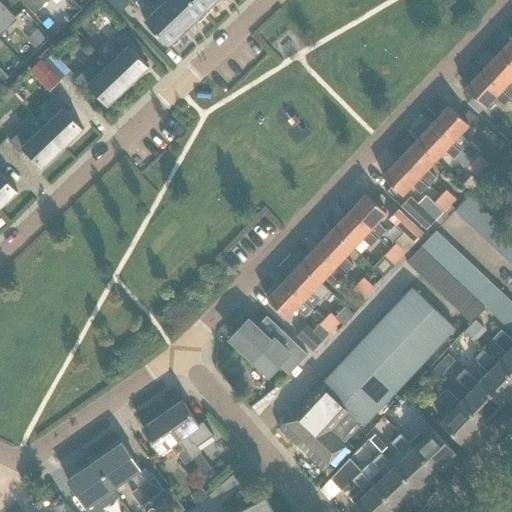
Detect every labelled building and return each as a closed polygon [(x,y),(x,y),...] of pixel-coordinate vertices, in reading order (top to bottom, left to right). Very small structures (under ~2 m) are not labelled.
[(22,0),(34,13),(48,0),(22,0)] [(129,4),(125,0),(107,0),(120,13),(129,4)] [(168,46),(186,29),(158,0),(143,0),(154,11),(144,21),(168,46)] [(158,0),(186,29),(203,13),(190,0),(158,0)] [(190,0),(203,13),(216,0),(190,0)] [(0,31),(15,18),(0,1),(0,31)] [(108,66),(127,85),(147,67),(129,48),(133,43),(124,33),(111,45),(120,55),(108,66)] [(511,38),(498,53),(511,65),(511,38)] [(43,62),(60,80),(70,71),(53,53),(43,62)] [(482,70),(502,89),(503,88),(511,96),(511,83),(510,81),(511,78),(511,65),(498,53),(482,70)] [(50,89),(60,80),(43,62),(34,71),(50,89)] [(107,104),(127,85),(108,66),(97,77),(88,68),(75,79),(85,89),(89,85),(107,104)] [(0,68),(0,77),(3,82),(8,77),(0,68)] [(501,90),(502,89),(482,70),(465,88),(485,107),(495,97),(504,105),(510,98),(501,90)] [(43,128),(62,147),(81,129),(63,110),(68,105),(58,95),(46,107),(55,117),(43,128)] [(432,123),(452,142),(453,141),(462,150),(469,143),(459,134),(469,124),(449,106),(432,123)] [(451,143),(452,142),(432,123),(416,141),(436,160),(445,150),(454,159),(460,152),(451,143)] [(511,140),(511,125),(503,135),(511,142),(511,140)] [(42,166),(62,147),(43,128),(31,139),(22,130),(10,142),(19,151),(24,147),(42,166)] [(427,169),(436,160),(416,141),(399,158),(419,177),(420,176),(429,185),(436,178),(427,169)] [(473,162),(483,171),(489,164),(479,155),(473,162)] [(418,178),(419,177),(399,158),(383,176),(402,195),(412,185),(421,194),(428,187),(418,178)] [(477,177),(483,171),(473,162),(467,168),(477,177)] [(0,205),(16,191),(0,174),(0,169),(2,168),(0,165),(0,205)] [(440,196),(450,206),(456,200),(446,190),(440,196)] [(349,211),(369,230),(370,229),(380,238),(386,231),(377,222),(386,212),(366,193),(349,211)] [(444,212),(450,206),(440,196),(434,203),(444,212)] [(478,204),(470,196),(455,212),(464,220),(478,204)] [(435,220),(410,197),(401,207),(426,230),(435,220)] [(487,212),(478,204),(464,220),(472,228),(487,212)] [(368,231),(369,230),(349,211),(333,229),(353,247),(362,238),(371,247),(378,240),(368,231)] [(423,233),(399,212),(391,221),(414,243),(423,233)] [(495,220),(487,212),(472,228),(480,236),(495,220)] [(503,228),(495,220),(480,236),(489,244),(503,228)] [(511,236),(503,228),(489,244),(497,251),(511,236)] [(344,257),(353,247),(333,229),(317,246),(336,265),(337,264),(347,273),(353,265),(344,257)] [(445,239),(437,231),(422,247),(430,255),(445,239)] [(511,252),(511,236),(497,251),(506,259),(511,252)] [(453,247),(445,239),(430,255),(439,263),(453,247)] [(391,249),(400,259),(406,252),(397,243),(391,249)] [(336,266),(336,265),(317,246),(300,263),(320,282),(329,273),(338,282),(345,275),(336,266)] [(415,270),(429,255),(421,247),(407,262),(415,270)] [(462,255),(453,247),(439,263),(447,271),(462,255)] [(394,265),(400,259),(391,249),(385,256),(394,265)] [(423,278),(437,263),(429,255),(415,270),(423,278)] [(470,263),(462,255),(447,271),(455,278),(470,263)] [(311,292),(320,282),(300,263),(284,281),(304,300),(304,299),(314,307),(320,300),(311,292)] [(423,278),(431,285),(445,270),(437,263),(423,278)] [(478,271),(470,263),(455,278),(464,286),(478,271)] [(439,293),(453,278),(445,270),(431,285),(439,293)] [(487,279),(478,271),(464,286),(472,294),(487,279)] [(358,284),(368,293),(373,287),(364,278),(358,284)] [(439,293),(447,300),(461,285),(453,278),(439,293)] [(495,287),(487,279),(472,294),(481,302),(495,287)] [(303,301),(304,300),(284,281),(267,299),(287,318),(296,307),(305,316),(312,309),(303,301)] [(361,300),(368,293),(358,284),(352,291),(361,300)] [(455,308),(469,293),(461,285),(447,300),(455,308)] [(412,287),(284,423),(328,464),(344,446),(328,431),(347,411),(363,426),(456,328),(412,287)] [(504,295),(495,287),(481,302),(489,310),(504,295)] [(463,315),(477,300),(469,293),(455,308),(463,315)] [(511,303),(504,295),(489,310),(497,318),(511,303)] [(463,315),(471,323),(485,308),(477,300),(463,315)] [(511,319),(511,302),(511,303),(497,318),(506,326),(511,319)] [(345,306),(335,317),(341,322),(344,325),(354,314),(345,306)] [(496,318),(486,309),(464,332),(475,343),(491,326),(490,325),(496,318)] [(325,319),(335,329),(341,322),(335,317),(330,313),(325,319)] [(283,330),(272,342),(248,319),(230,338),(271,376),(280,366),(289,375),(309,355),(283,330)] [(329,335),(335,329),(325,319),(319,326),(327,334),(329,335)] [(314,331),(306,324),(296,335),(311,350),(322,339),(314,331)] [(319,326),(314,331),(322,339),(327,334),(319,326)] [(507,353),(497,363),(497,364),(511,377),(511,340),(501,330),(492,339),(507,353)] [(488,372),(479,383),(478,383),(500,404),(511,391),(511,377),(497,364),(497,363),(483,349),(474,359),(488,372)] [(445,372),(438,366),(430,374),(437,381),(445,372)] [(470,392),(460,402),(460,403),(482,423),(500,404),(478,383),(479,383),(464,369),(455,378),(470,392)] [(437,382),(430,376),(422,384),(428,391),(437,382)] [(460,403),(460,402),(446,389),(437,398),(452,412),(441,423),(463,443),(482,423),(460,403)] [(182,401),(162,414),(193,459),(202,453),(197,446),(213,435),(203,421),(198,424),(182,401)] [(185,465),(193,459),(162,414),(143,428),(160,453),(170,446),(176,455),(177,454),(185,465)] [(420,434),(410,444),(414,448),(413,449),(434,471),(454,452),(420,415),(411,424),(420,434)] [(375,434),(369,440),(381,452),(387,447),(375,434)] [(405,457),(394,467),(414,489),(434,471),(413,449),(414,448),(410,444),(400,434),(391,443),(405,457)] [(121,443),(94,462),(113,488),(131,476),(139,488),(147,482),(139,470),(140,470),(121,443)] [(374,486),(395,508),(414,489),(394,467),(381,452),(361,471),(375,485),(374,486)] [(361,511),(390,511),(395,508),(374,486),(375,485),(361,471),(351,460),(330,479),(341,490),(352,480),(365,494),(354,504),(361,511)] [(113,488),(94,462),(67,480),(86,507),(87,506),(90,511),(103,511),(96,500),(113,488)] [(203,474),(210,482),(217,477),(211,468),(203,474)] [(209,499),(217,508),(240,488),(231,478),(208,498),(209,499)] [(208,498),(202,488),(191,496),(197,506),(209,499),(208,498)] [(169,511),(180,511),(184,510),(170,489),(160,497),(169,511)] [(274,511),(266,497),(242,510),(237,501),(216,511),(274,511)]
